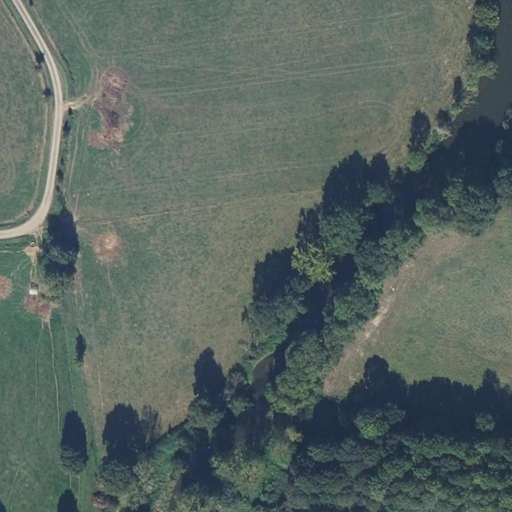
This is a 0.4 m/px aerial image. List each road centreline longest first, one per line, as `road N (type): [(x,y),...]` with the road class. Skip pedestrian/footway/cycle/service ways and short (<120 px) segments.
road 1 (track): [(87,511),(89,469),(63,270),(33,226)]
road 2 (unclassified): [(14,0),(49,61),(57,121),(45,203),(33,226),(0,235)]
